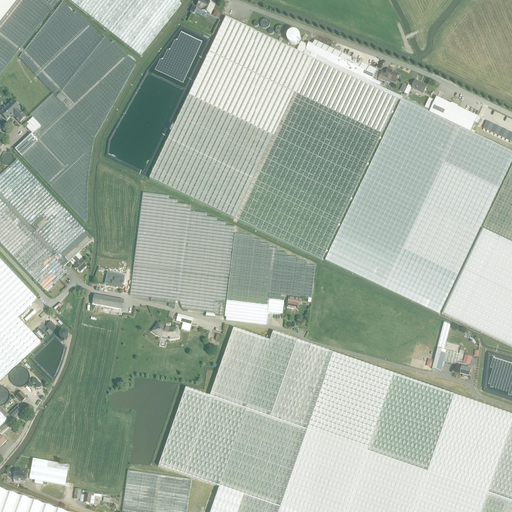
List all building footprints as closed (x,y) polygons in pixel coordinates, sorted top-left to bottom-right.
[(18,0),(0,23),(0,74),(18,51),(21,52),(23,53),(21,55),(19,58),(53,94),(30,116),(33,118),(25,126),(32,134),(39,141),(37,142),(21,157),(50,188),(84,224),(87,222),(87,189),(88,176),(93,142),(108,114),(111,110),(112,108),(117,99),(125,84),(135,66),(113,42),(111,44),(105,38),(103,40),(76,12),(73,14),(62,2),(33,39),(26,49),(25,50),(23,50),(21,49),(58,0),(67,0),(109,33),(111,35),(119,41),(127,47),(130,49),(138,55),(140,57),(181,5),(178,3),(179,0),(18,0)] [(0,0),(0,23),(18,0),(0,0)] [(210,15),(214,6),(205,2),(205,3),(200,1),(196,7),(202,10),(201,11),(210,15)] [(225,18),(149,179),(187,197),(255,229),(323,261),(362,179),(399,101),(304,55),(297,51),(225,18)] [(301,43),(297,51),(304,55),(399,101),(400,100),(401,100),(403,96),(401,96),(401,97),(379,87),(381,84),(373,80),(377,71),(344,55),(315,41),(313,45),(309,44),(308,46),(307,45),(301,43)] [(395,84),(400,75),(394,73),(387,70),(385,74),(382,72),(378,79),(385,82),(386,79),(395,84)] [(423,95),(427,87),(415,81),(411,89),(423,95)] [(403,96),(401,100),(402,100),(429,113),(430,111),(425,108),(409,101),(410,100),(403,96)] [(429,98),(425,108),(430,111),(435,101),(429,98)] [(430,111),(429,113),(470,133),(473,126),(476,128),(478,125),(475,124),(475,123),(478,125),(481,119),(458,108),(457,107),(452,104),(451,105),(436,98),(435,101),(430,111)] [(511,161),(511,152),(470,133),(429,113),(402,100),(325,261),(439,315),(511,161)] [(18,122),(20,123),(26,118),(18,110),(20,108),(13,101),(6,108),(4,106),(2,109),(3,110),(0,113),(0,114),(6,121),(12,115),(15,119),(18,122)] [(14,150),(21,157),(37,142),(39,141),(32,134),(31,135),(14,150)] [(63,268),(68,263),(61,255),(85,233),(63,209),(63,210),(39,185),(17,161),(0,176),(0,243),(45,292),(67,272),(63,268)] [(511,166),(508,176),(483,228),(511,241),(511,166)] [(228,279),(234,227),(225,226),(225,223),(216,222),(217,219),(206,218),(207,214),(190,212),(191,206),(177,204),(177,201),(169,200),(169,197),(142,193),(136,249),(130,296),(151,299),(151,302),(168,304),(168,307),(174,308),(175,302),(179,302),(179,303),(181,310),(206,313),(206,317),(216,318),(217,314),(218,314),(218,317),(223,318),(228,279)] [(511,244),(482,230),(442,314),(471,328),(511,347),(511,244)] [(79,261),(79,260),(82,258),(78,254),(90,243),(89,241),(91,239),(85,233),(61,255),(68,263),(72,260),(75,257),(79,261)] [(266,326),(267,313),(270,294),(285,296),(312,299),(315,267),(306,266),(307,263),(298,262),(298,259),(286,257),(287,254),(278,253),(278,250),(269,249),(270,246),(261,244),(261,241),(252,240),(252,237),(234,235),(224,317),(226,318),(226,321),(266,326)] [(75,257),(72,260),(77,265),(74,268),(79,274),(86,267),(79,260),(79,261),(75,257)] [(0,336),(22,360),(41,343),(17,317),(37,299),(0,258),(0,336)] [(121,289),(124,277),(120,276),(119,280),(112,279),(111,282),(109,282),(108,286),(116,288),(121,289)] [(282,315),(285,296),(270,294),(267,313),(282,315)] [(92,305),(121,311),(123,301),(93,295),(92,305)] [(297,311),(298,304),(299,301),(289,299),(287,309),(297,311)] [(177,315),(176,322),(182,323),(181,330),(189,332),(193,319),(177,315)] [(53,333),(55,330),(57,329),(51,322),(47,326),(53,333)] [(450,326),(444,323),(437,349),(432,370),(441,372),(444,362),(459,366),(460,363),(457,362),(459,355),(443,351),(450,326)] [(158,324),(152,332),(159,337),(160,335),(162,336),(167,338),(170,337),(170,340),(178,339),(177,329),(173,329),(173,328),(168,329),(166,329),(162,326),(162,327),(158,324)] [(511,511),(511,415),(333,353),(272,332),(269,341),(233,329),(209,397),(185,388),(158,466),(219,487),(210,511),(511,511)] [(0,427),(7,421),(0,413),(0,380),(22,360),(0,336),(0,427)] [(470,374),(471,373),(470,373),(471,370),(462,367),(461,370),(460,370),(460,371),(461,371),(460,374),(462,375),(462,377),(468,379),(470,374)] [(22,403),(27,399),(21,393),(16,397),(22,403)] [(16,422),(24,415),(20,411),(22,410),(18,406),(8,416),(12,421),(13,419),(16,422)] [(9,423),(0,431),(0,435),(1,437),(3,435),(12,426),(9,423)] [(69,466),(33,459),(31,471),(29,480),(35,481),(34,484),(43,486),(43,485),(43,483),(47,483),(65,487),(69,466)] [(29,480),(31,471),(27,470),(27,472),(15,469),(13,478),(14,478),(13,481),(18,482),(19,479),(21,479),(21,480),(25,480),(26,479),(29,480)] [(187,511),(192,480),(128,471),(122,511),(187,511)] [(0,511),(64,511),(0,489),(0,511)] [(75,492),(74,500),(80,500),(81,495),(85,496),(84,504),(90,505),(90,501),(94,501),(95,497),(91,496),(88,496),(89,492),(81,491),(81,490),(76,489),(75,492)]
